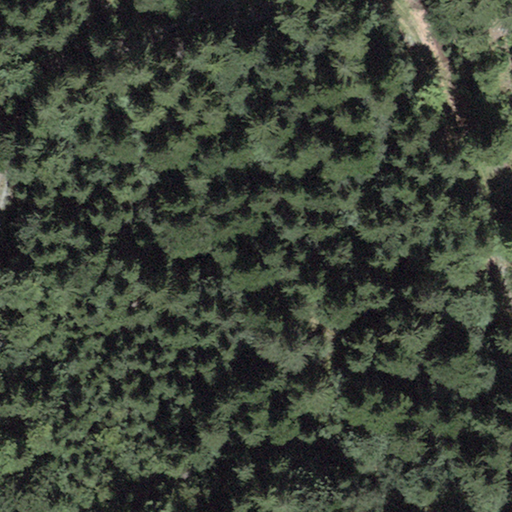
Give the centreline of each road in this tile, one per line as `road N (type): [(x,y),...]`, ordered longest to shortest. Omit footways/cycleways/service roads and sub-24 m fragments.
road 1 (track): [(453,511),(383,366),(195,265),(10,197),(0,161)]
road 2 (track): [(0,71),(177,0)]
